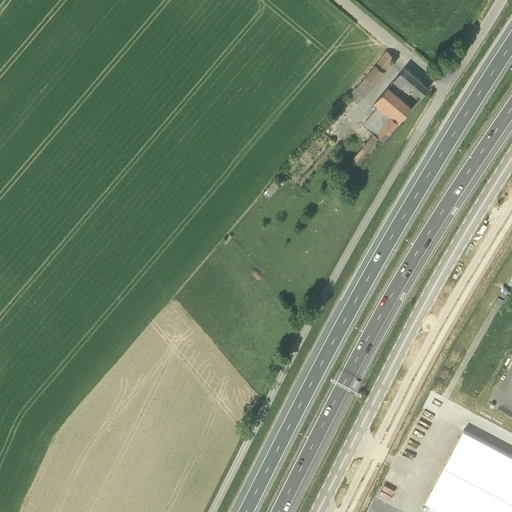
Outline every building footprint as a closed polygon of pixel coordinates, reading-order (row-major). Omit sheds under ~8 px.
[(358,103),(375,84),(374,84),(396,58),(388,51),(376,64),(366,76),(348,95),(358,103)] [(381,139),(383,141),(412,106),(397,94),(403,88),(409,94),(413,89),(421,96),(428,87),(404,66),(373,103),(378,107),(363,124),(373,133),(353,158),(356,160),(353,164),(360,169),(367,161),(366,160),(365,159),(381,139)] [(282,185),(287,179),(282,175),(277,181),(282,185)] [(266,190),(271,195),(281,186),(276,181),(266,190)] [(448,511),(511,511),(511,454),(465,429),(426,500),(448,511)]
